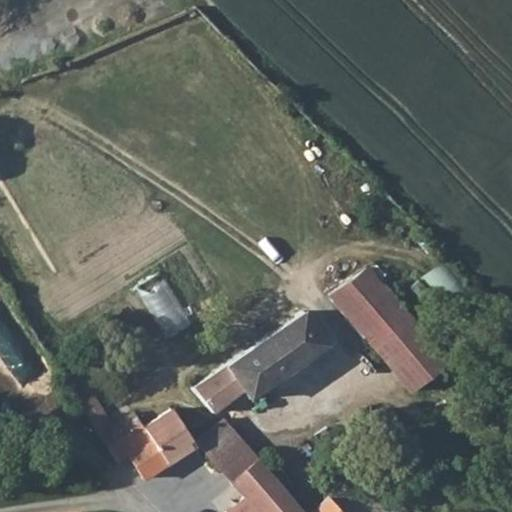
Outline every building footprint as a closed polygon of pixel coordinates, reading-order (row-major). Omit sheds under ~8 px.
[(330,290),(411,385),(443,361),(429,344),(432,340),(427,333),(422,336),(377,280),(386,273),(376,258),(330,290)] [(164,271),(141,285),(172,336),(195,322),(164,271)] [(329,338),(304,309),(197,386),(215,407),(243,389),(248,394),(329,338)] [(128,410),(97,431),(117,456),(127,450),(145,474),(195,440),(215,465),(246,444),(221,415),(192,435),(169,405),(140,424),(128,410)] [(223,511),(302,511),(305,510),(286,486),(260,455),(227,478),(239,493),(220,508),(223,511)] [(345,511),(331,493),(326,493),(305,510),(302,511),(345,511)]
